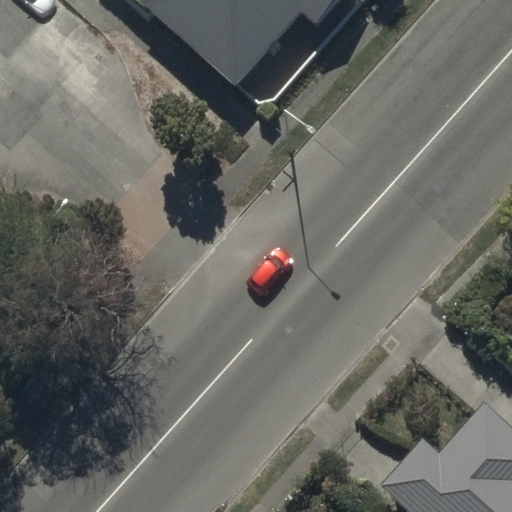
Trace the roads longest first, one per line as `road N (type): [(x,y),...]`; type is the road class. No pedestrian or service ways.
road 1 (residential): [(0,74),(272,319)]
road 2 (tertiary): [(511,51),(272,319)]
road 3 (tertiary): [(272,319),(98,511)]
